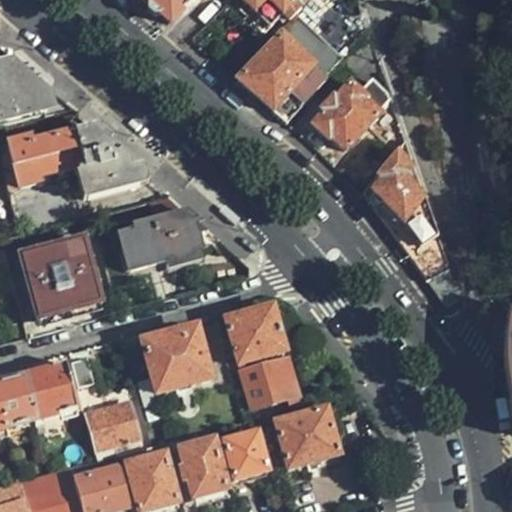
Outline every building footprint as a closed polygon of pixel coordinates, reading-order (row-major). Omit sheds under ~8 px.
[(140,0),(170,26),(197,0),(140,0)] [(290,23),(302,10),(291,0),(243,0),(242,1),(271,29),(283,17),(290,23)] [(277,35),(329,80),(342,65),(352,53),(305,8),(302,10),(290,23),(277,35)] [(234,80),(287,126),(329,80),(277,35),(234,80)] [(371,85),(382,72),(369,35),(352,53),(342,65),(367,87),(359,96),(350,88),(336,103),(333,101),(321,113),(325,116),(313,130),(328,143),(330,140),(346,153),(387,106),(384,96),(371,85)] [(0,56),(0,64),(22,69),(10,58),(0,56)] [(0,129),(71,111),(22,69),(0,64),(0,129)] [(140,189),(149,178),(92,129),(75,135),(85,167),(95,201),(140,189)] [(17,184),(85,167),(75,135),(45,142),(43,136),(6,146),(17,184)] [(375,211),(429,285),(451,271),(409,153),(406,143),(376,178),(382,184),(372,195),(383,205),(375,211)] [(196,228),(201,226),(188,213),(135,229),(137,234),(120,238),(131,275),(204,254),(196,228)] [(103,305),(85,243),(23,260),(39,322),(103,305)] [(284,353),(273,309),(250,316),(227,323),(238,364),(284,353)] [(210,381),(196,332),(170,339),(143,346),(157,396),(210,381)] [(70,364),(77,389),(91,385),(83,359),(70,364)] [(288,359),(240,371),(251,409),(284,399),(296,395),(292,376),(288,359)] [(27,378),(39,422),(77,412),(64,366),(50,369),(50,371),(39,374),(27,378)] [(0,401),(8,431),(39,422),(27,378),(12,382),(0,384),(0,401)] [(287,410),(299,407),(296,395),(284,399),(287,410)] [(138,438),(129,406),(109,412),(88,418),(98,450),(138,438)] [(342,456),(329,410),(277,425),(289,469),(342,456)] [(269,472),(259,435),(227,444),(237,481),(252,477),(269,472)] [(228,490),(214,443),(182,452),(195,499),(212,494),(228,490)] [(179,505),(165,456),(127,467),(138,511),(150,511),(159,510),(179,505)] [(114,458),(71,470),(75,482),(117,471),(114,458)] [(82,511),(75,482),(71,470),(21,483),(29,511),(82,511)] [(117,471),(75,482),(82,511),(119,511),(128,510),(117,471)] [(29,511),(21,483),(0,488),(0,511),(29,511)]
